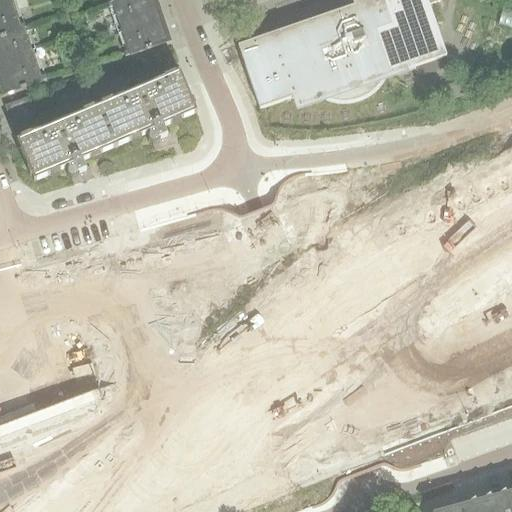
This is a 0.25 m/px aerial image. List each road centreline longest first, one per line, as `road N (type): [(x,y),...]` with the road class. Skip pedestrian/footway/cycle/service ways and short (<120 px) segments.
road 1 (trunk): [(511,265),(0,455)]
road 2 (trunk): [(0,499),(511,315)]
road 3 (secondary): [(0,312),(185,261),(511,146)]
road 4 (residential): [(180,0),(224,109),(236,163),(197,182),(14,234)]
road 5 (trunk): [(182,480),(511,352)]
road 6 (trunk): [(511,208),(190,326)]
road 7 (trunk): [(190,326),(0,398)]
road 8 (trunk): [(190,326),(0,361)]
